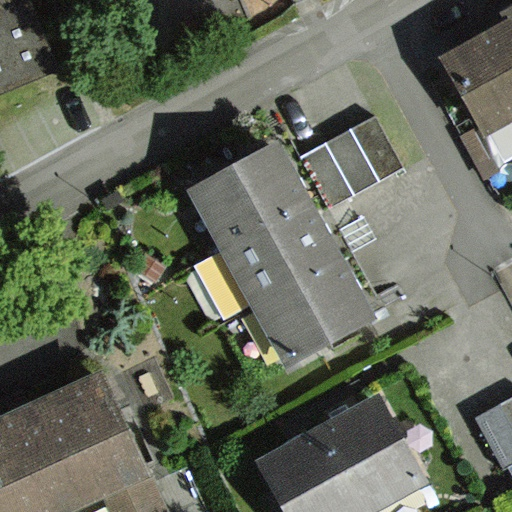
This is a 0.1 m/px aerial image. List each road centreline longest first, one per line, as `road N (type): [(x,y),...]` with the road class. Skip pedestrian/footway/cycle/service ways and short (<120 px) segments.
road 1 (residential): [(0,213),(377,16)]
road 2 (residential): [(511,230),(494,239),(377,16)]
